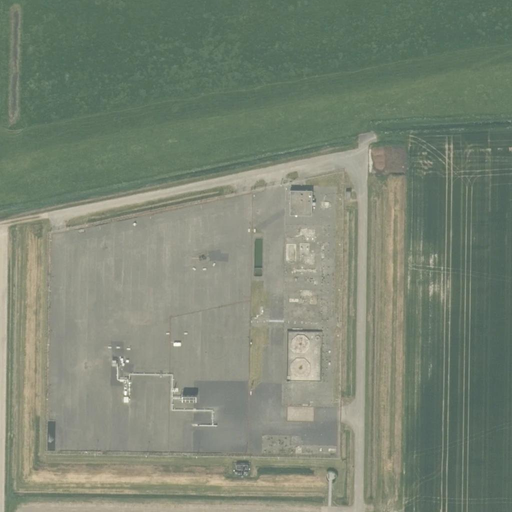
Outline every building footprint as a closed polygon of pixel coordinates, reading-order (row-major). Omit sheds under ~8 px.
[(312,191),(290,191),(290,214),(312,215),(312,191)] [(291,244),(291,262),(301,262),(301,244),(291,244)] [(303,335),(300,335),(298,335),(295,337),(293,340),(292,343),(293,347),(295,349),(297,351),(300,352),(303,351),(305,350),(306,349),(308,346),(309,343),(308,340),(306,337),(304,336),(303,335)] [(302,359),(300,359),(296,359),(294,361),(293,362),(291,365),(291,368),(291,370),(292,372),(293,374),(294,375),(297,377),(300,377),(303,377),(305,376),(307,374),(308,372),(309,371),(309,368),(309,365),(308,363),(307,361),(304,359),(302,359)] [(316,421),(316,407),(289,407),(289,421),(316,421)]
